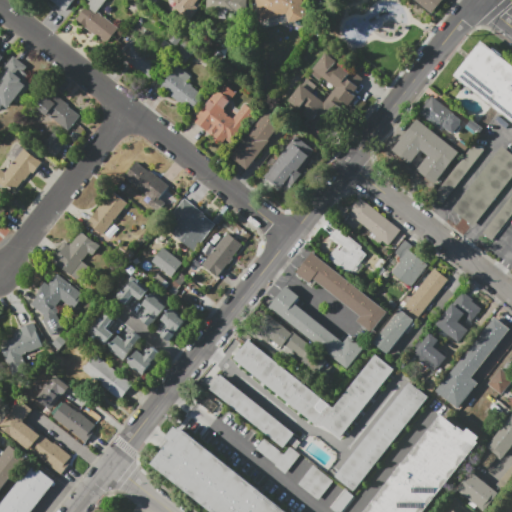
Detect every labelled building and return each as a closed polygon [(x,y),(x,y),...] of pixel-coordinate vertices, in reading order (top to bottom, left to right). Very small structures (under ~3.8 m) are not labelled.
[(73,0),(65,11),(51,0),(73,0)] [(119,28),(107,43),(77,19),(91,1),(89,0),(106,0),(97,11),(119,28)] [(198,0),(195,5),(199,8),(189,22),(172,9),(177,3),(172,0),(198,0)] [(207,9),(207,0),(246,0),(246,11),(234,10),(234,18),(231,17),(231,19),(226,19),(226,17),(219,17),(219,10),(207,9)] [(262,20),(256,0),(302,0),(304,5),(306,4),(310,18),(289,24),(286,14),(262,20)] [(443,0),(432,13),(416,0),(443,0)] [(183,66),(172,57),(186,39),(197,48),(183,66)] [(165,42),(175,49),(152,79),(140,70),(139,72),(119,56),(131,40),(153,57),(165,42)] [(511,121),(455,74),(482,41),(511,65),(511,121)] [(313,69),(326,53),(336,61),(332,66),(337,69),(341,64),(350,72),(351,70),(363,79),(357,86),(358,87),(352,94),(355,96),(348,105),(343,101),(339,106),(345,111),(338,120),(335,118),(330,125),(327,123),(321,130),(310,121),(311,119),(302,112),(307,106),(303,103),(298,109),(288,101),(301,84),(324,102),(336,87),(313,69)] [(13,56),(28,67),(24,72),(30,76),(28,79),(33,83),(18,103),(14,101),(8,108),(3,104),(1,107),(0,106),(0,85),(1,86),(6,80),(4,78),(9,72),(4,68),(13,56)] [(203,95),(191,110),(161,87),(178,65),(192,76),(187,83),(203,95)] [(222,83),(236,93),(223,111),(233,119),(245,103),(255,111),(231,144),(226,140),(223,144),(193,122),(222,83)] [(81,116),(68,132),(36,107),(47,93),(51,96),(53,93),(70,106),(69,107),(81,116)] [(432,96),(461,119),(461,123),(452,134),(444,127),(442,129),(419,112),(432,96)] [(246,169),(231,157),(268,109),(283,121),(246,169)] [(393,149),(418,119),(459,152),(435,183),(418,169),(429,155),(421,149),(410,163),(393,149)] [(65,143),(55,156),(42,147),(55,130),(65,138),(63,141),(65,143)] [(296,136),(314,150),(312,152),(313,152),(307,159),(310,161),(300,173),(302,174),(287,192),(270,178),(268,181),(264,177),(296,136)] [(17,143),(41,163),(32,174),(30,172),(15,191),(5,184),(3,187),(0,184),(0,167),(5,172),(14,161),(7,155),(17,143)] [(434,195),(475,143),(484,150),(443,202),(434,195)] [(502,146),(511,154),(511,177),(474,226),(452,209),(502,146)] [(126,176),(138,162),(150,172),(151,171),(171,186),(161,198),(167,203),(158,213),(148,205),(153,198),(126,176)] [(112,192),(128,204),(103,235),(87,223),(112,192)] [(511,195),(511,214),(492,240),(483,233),(511,195)] [(173,214),(185,198),(205,214),(204,215),(215,224),(202,241),(190,231),(192,228),(173,214)] [(349,213),(352,209),(357,202),(357,203),(361,198),(400,230),(388,245),(349,213)] [(88,266),(77,280),(51,259),(64,242),(69,245),(70,243),(71,244),(81,232),(99,246),(92,255),(88,252),(83,260),(82,261),(88,266)] [(243,247),(233,259),(234,260),(219,279),(204,267),(209,260),(228,236),(243,247)] [(329,258),(347,237),(367,254),(360,262),(365,266),(353,279),(329,258)] [(391,273),(400,261),(399,260),(401,257),(395,253),(406,240),(413,246),(410,250),(428,265),(410,288),(391,273)] [(163,247),(184,263),(172,277),(152,261),(163,247)] [(296,274),(310,285),(314,279),(360,316),(357,320),(372,332),(388,312),(313,252),(296,274)] [(388,354),(448,279),(434,268),(374,343),(388,354)] [(170,284),(165,290),(150,278),(156,272),(170,284)] [(57,274),(84,295),(73,309),(61,299),(56,306),(58,311),(57,314),(64,329),(51,335),(43,319),(44,318),(41,312),(31,305),(42,291),(41,290),(42,288),(41,287),(45,281),(49,284),(57,274)] [(131,276),(148,289),(140,300),(132,294),(125,304),(115,297),(131,276)] [(286,286),(299,297),(294,303),(345,342),(350,336),(365,348),(349,368),(270,307),(286,286)] [(464,290),(437,324),(459,342),(470,329),(459,321),(464,315),(469,319),(481,304),(464,290)] [(151,293),(167,305),(151,326),(144,321),(151,311),(143,305),(151,293)] [(170,308),(186,320),(169,341),(162,335),(164,332),(161,330),(166,324),(161,320),(170,308)] [(104,311),(114,318),(106,328),(114,334),(105,346),(87,332),(104,311)] [(328,361),(327,362),(333,366),(324,377),(318,372),(318,373),(303,361),(304,360),(284,344),(281,347),(271,339),(268,343),(254,331),(268,314),(292,333),(293,331),(313,348),(312,348),(328,361)] [(436,391),(459,409),(480,383),(473,377),(510,330),(495,318),(436,391)] [(24,363),(11,368),(7,359),(6,359),(0,344),(14,338),(15,333),(20,331),(22,333),(20,328),(34,323),(43,347),(21,355),(24,363)] [(142,338),(124,361),(107,348),(118,335),(126,341),(133,331),(142,338)] [(412,357),(436,375),(449,358),(434,346),(439,340),(430,333),(412,357)] [(249,340),(234,359),(319,427),(322,423),(340,438),(396,369),(377,354),(334,407),(249,340)] [(142,375),(128,364),(138,350),(147,357),(153,348),(159,353),(142,375)] [(119,400),(82,371),(95,355),(132,384),(119,400)] [(488,385),(501,395),(511,380),(511,373),(502,366),(488,385)] [(55,375),(70,387),(51,409),(44,403),(42,405),(35,398),(44,388),(43,387),(49,380),(50,381),(55,375)] [(210,389),(221,376),(294,433),(283,447),(210,389)] [(336,477),(354,492),(429,397),(411,382),(336,477)] [(74,459),(61,474),(30,448),(28,450),(0,426),(0,424),(21,400),(33,410),(23,422),(39,435),(41,433),(53,444),(54,443),(74,459)] [(93,432),(85,442),(53,417),(64,402),(77,413),(78,411),(95,424),(91,430),(93,432)] [(364,511),(424,511),(479,442),(443,414),(364,511)] [(503,459),(511,447),(511,415),(487,447),(503,459)] [(287,511),(182,428),(180,429),(176,426),(167,437),(172,440),(152,465),(210,511),(287,511)] [(291,447),(301,455),(286,474),(276,466),(276,465),(256,448),(264,438),(284,454),(291,447)] [(0,459),(10,446),(26,459),(0,491),(0,459)] [(0,511),(0,506),(33,464),(55,482),(31,511),(0,511)] [(299,484),(314,465),(334,481),(319,500),(299,484)] [(472,471),(457,491),(485,511),(500,493),(472,471)]
